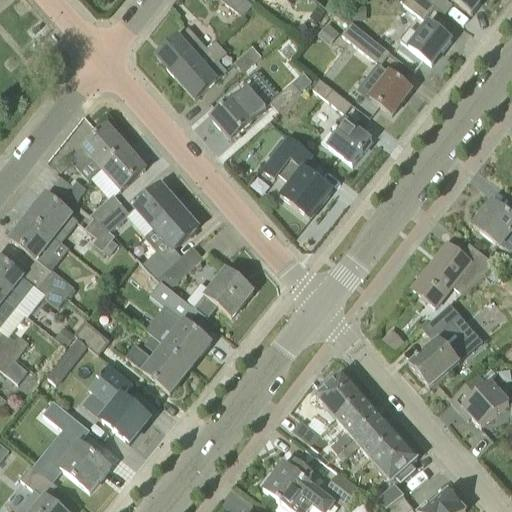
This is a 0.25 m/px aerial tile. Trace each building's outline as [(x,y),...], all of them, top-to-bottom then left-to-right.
[(244,21),(254,9),(242,0),(223,0),(221,3),(244,21)] [(436,11),(428,5),(421,0),(410,0),(404,8),(425,25),(436,11)] [(421,0),(428,5),(431,0),(447,0),(472,19),(486,0),(421,0)] [(351,10),(351,25),(366,24),(366,9),(351,10)] [(408,50),(432,70),(452,45),(428,25),(418,37),(411,31),(401,44),(408,50)] [(305,27),(293,33),(300,46),(312,40),(305,27)] [(328,49),(338,37),(328,27),(317,40),(328,49)] [(343,40),(381,70),(391,57),(353,27),(343,40)] [(158,60),(177,82),(208,54),(190,33),(181,41),(180,40),(158,60)] [(39,70),(62,50),(49,35),(26,55),(39,70)] [(217,46),(208,54),(177,82),(197,104),(219,84),(228,76),(219,66),(228,58),(217,46)] [(244,77),(262,61),(254,51),(236,67),(244,77)] [(370,99),(369,101),(393,119),(413,94),(389,76),(381,70),(362,93),(370,99)] [(303,76),(292,86),(301,95),(312,86),(303,76)] [(346,119),(353,109),(321,84),(313,94),(346,119)] [(279,117),(302,97),(301,95),(292,86),(270,106),(279,117)] [(235,102),(235,101),(212,122),(232,144),(255,124),(256,125),(264,116),(244,94),(235,102)] [(336,140),(328,150),(353,170),(373,145),(345,123),(334,138),(336,140)] [(101,174),(127,152),(109,131),(83,154),(71,164),(80,175),(92,164),(101,174)] [(311,224),(333,195),(305,173),(315,160),(290,140),(263,174),(276,184),(281,178),(291,187),(281,200),(311,224)] [(127,152),(101,174),(121,195),(146,174),(127,152)] [(62,180),(54,191),(75,208),(88,192),(78,184),(74,189),(62,180)] [(135,213),(153,234),(179,211),(161,190),(135,213)] [(91,220),(94,223),(99,227),(123,207),(114,198),(91,220)] [(77,223),(47,199),(29,221),(59,245),(77,223)] [(511,218),(493,205),(474,229),(510,259),(511,256),(511,218)] [(123,207),(99,227),(110,236),(132,217),(123,207)] [(145,241),(146,242),(158,256),(143,269),(157,283),(183,261),(175,253),(198,233),(179,211),(153,234),(145,241)] [(29,221),(12,243),(50,273),(59,261),(52,255),(59,245),(29,221)] [(99,227),(94,223),(86,234),(97,242),(93,247),(103,255),(112,244),(116,240),(110,236),(99,227)] [(112,244),(103,255),(110,260),(118,249),(112,244)] [(463,299),(496,269),(470,248),(462,259),(449,248),(413,293),(436,311),(453,291),(463,299)] [(157,283),(159,285),(170,294),(205,264),(194,251),(183,261),(157,283)] [(0,261),(0,298),(17,312),(35,290),(0,261)] [(208,324),(219,311),(233,322),(254,296),(227,274),(211,295),(202,287),(187,305),(186,305),(186,306),(208,324)] [(52,275),(45,284),(66,301),(73,292),(52,275)] [(60,309),(66,301),(45,284),(38,292),(60,309)] [(0,298),(0,333),(17,312),(0,298)] [(440,336),(466,364),(486,345),(451,307),(423,333),(432,343),(440,336)] [(174,336),(163,349),(191,372),(212,347),(183,324),(183,323),(167,311),(158,323),(174,336)] [(99,360),(111,345),(87,326),(75,341),(79,343),(89,352),(99,360)] [(55,341),(65,349),(73,339),(63,331),(55,341)] [(405,346),(392,333),(382,343),(395,356),(405,346)] [(0,349),(18,364),(30,348),(20,339),(16,344),(4,336),(0,341),(0,349)] [(89,352),(79,343),(47,382),(58,391),(89,352)] [(431,393),(434,390),(461,367),(449,354),(440,343),(410,370),(425,387),(431,393)] [(0,364),(0,365),(0,373),(6,378),(7,377),(12,382),(23,368),(18,364),(0,349),(0,364)] [(171,398),(191,372),(163,349),(152,362),(137,350),(127,361),(143,374),(142,375),(171,398)] [(151,423),(124,401),(135,388),(110,368),(89,394),(110,411),(100,423),(131,448),(151,423)] [(317,402),(337,426),(364,402),(365,401),(364,393),(362,391),(354,389),(353,390),(343,379),(338,384),(334,379),(318,393),(322,397),(317,402)] [(464,411),(473,421),(482,431),(510,407),(491,386),(487,390),(479,381),(452,404),(461,414),(464,411)] [(374,413),(364,402),(337,426),(346,438),(331,451),(338,459),(384,419),(377,411),(374,413)] [(64,436),(75,423),(55,406),(44,419),(64,436)] [(359,453),(370,464),(397,440),(388,429),(391,426),(384,419),(338,459),(344,466),(359,453)] [(294,436),(311,449),(322,440),(302,425),(294,436)] [(398,440),(397,440),(370,464),(392,489),(399,483),(401,486),(416,474),(412,469),(418,464),(409,453),(410,452),(409,444),(407,442),(399,439),(398,440)] [(111,472),(79,446),(59,471),(91,497),(111,472)] [(0,468),(9,457),(0,449),(0,468)] [(313,478),(297,466),(291,474),(284,468),(265,494),(288,511),(314,511),(315,510),(317,511),(331,511),(335,507),(314,491),(307,485),(313,478)] [(19,511),(60,511),(48,502),(57,491),(32,470),(21,483),(34,495),(19,511)] [(346,511),(349,511),(362,494),(339,477),(325,496),(346,511)] [(378,503),(384,511),(393,511),(406,502),(396,489),(378,503)] [(465,511),(451,496),(434,510),(431,507),(424,511),(465,511)] [(276,511),(279,508),(270,501),(262,511),(276,511)] [(413,511),(406,502),(393,511),(413,511)]
